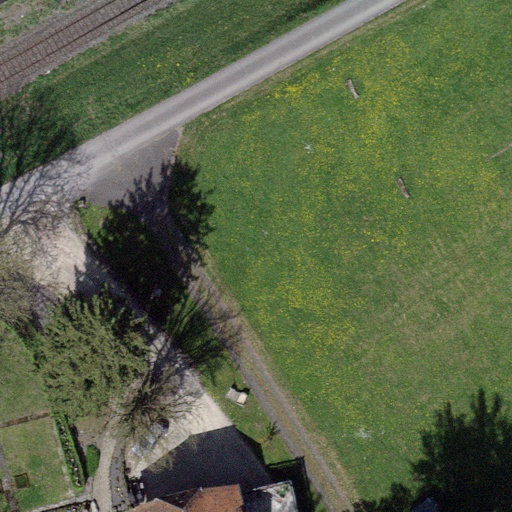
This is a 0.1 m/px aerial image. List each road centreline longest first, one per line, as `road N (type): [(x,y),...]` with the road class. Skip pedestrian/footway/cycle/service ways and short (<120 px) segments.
road 1 (unclassified): [(0,220),(400,0)]
road 2 (track): [(124,150),(342,511)]
